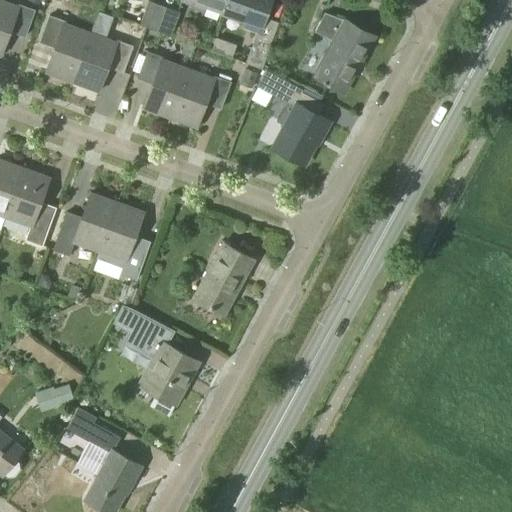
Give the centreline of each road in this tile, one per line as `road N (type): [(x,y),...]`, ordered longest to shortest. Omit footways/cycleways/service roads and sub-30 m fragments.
road 1 (primary): [(511,0),(233,511)]
road 2 (residential): [(0,104),(321,219)]
road 3 (residential): [(164,511),(321,219)]
road 4 (residential): [(321,219),(436,5)]
